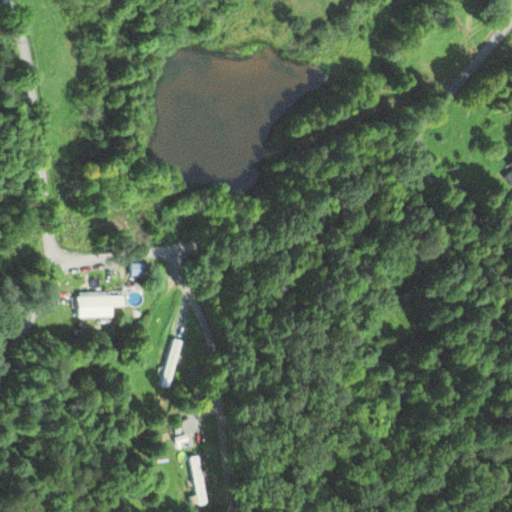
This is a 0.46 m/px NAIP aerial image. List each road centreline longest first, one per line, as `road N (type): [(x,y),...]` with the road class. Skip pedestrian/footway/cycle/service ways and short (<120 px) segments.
road 1 (residential): [(59,264),(282,215),(374,162),(511,12)]
road 2 (residential): [(199,511),(181,449),(177,241)]
road 3 (residential): [(59,264),(31,73),(9,0)]
road 4 (residential): [(0,371),(59,264)]
